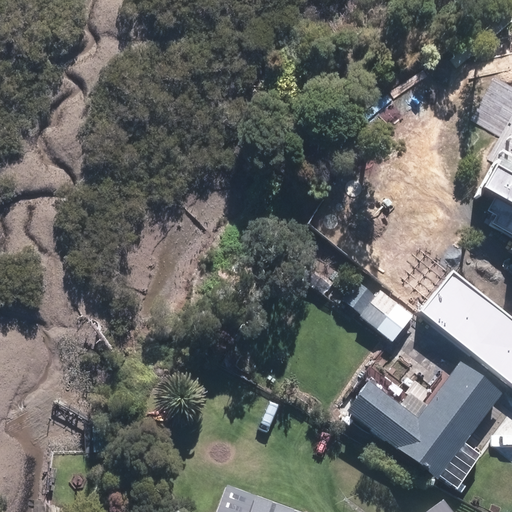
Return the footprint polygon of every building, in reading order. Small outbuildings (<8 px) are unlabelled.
[(504,201),(491,221),(511,233),(511,175),(489,164),(476,186),(504,201)] [(427,221),(352,166),(312,220),(387,276),(427,221)] [(354,322),(387,347),(407,319),(374,295),(370,300),(351,285),(336,305),(356,319),(354,322)] [(339,418),(430,486),(494,399),(452,368),(411,425),(361,388),(339,418)] [(297,511),(225,487),(216,511),(297,511)]
